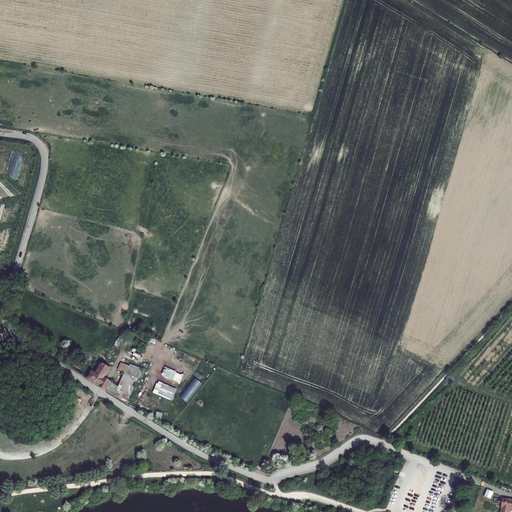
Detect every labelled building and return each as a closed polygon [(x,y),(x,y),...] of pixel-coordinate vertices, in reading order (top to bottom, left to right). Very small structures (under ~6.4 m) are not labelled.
[(153,339),(131,329),(128,336),(150,346),(153,339)] [(110,368),(101,362),(95,372),(92,370),(87,378),(99,385),(104,378),(110,368)] [(118,386),(110,382),(105,389),(126,402),(140,370),(120,362),(117,369),(124,372),(118,386)] [(162,376),(181,382),(183,373),(164,368),(162,376)] [(110,382),(104,378),(99,385),(105,389),(110,382)] [(157,382),(153,393),(173,400),(177,389),(157,382)]
